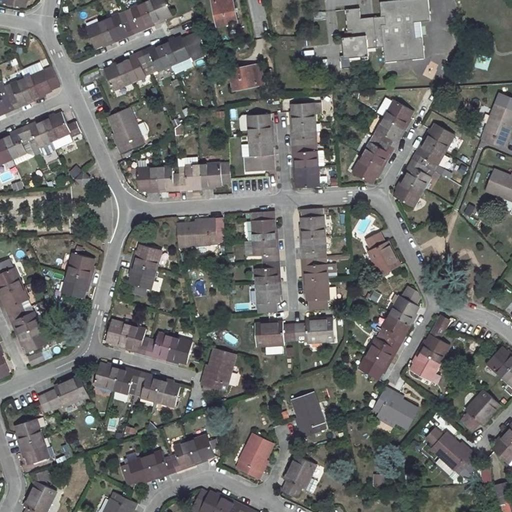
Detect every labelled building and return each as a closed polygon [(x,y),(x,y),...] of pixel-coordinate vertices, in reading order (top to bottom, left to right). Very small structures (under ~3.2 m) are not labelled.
[(161,23),(160,21),(165,18),(172,15),(165,0),(150,0),(145,2),(154,23),(155,25),(161,23)] [(212,0),(218,27),(237,22),(232,0),(212,0)] [(369,56),(368,49),(384,47),(385,63),(424,58),(422,38),(415,39),(413,23),(420,22),(430,21),(427,0),(406,0),(380,3),(382,17),(360,19),(359,9),(346,10),(348,31),(352,31),(353,37),(342,38),(344,56),(340,57),(342,69),(351,68),(350,58),(369,56)] [(142,31),(141,29),(154,23),(145,2),(131,8),(134,17),(128,19),(135,34),(142,31)] [(119,13),(106,19),(114,40),(127,35),(129,37),(135,34),(128,19),(123,21),(119,13)] [(106,19),(87,28),(96,49),(102,46),(107,44),(109,46),(115,43),(114,40),(106,19)] [(273,21),(274,34),(283,34),(281,20),(273,21)] [(420,22),(413,23),(415,39),(422,38),(420,22)] [(168,41),(162,43),(163,46),(172,66),(191,58),(192,61),(206,55),(201,33),(184,41),(182,37),(175,40),(170,43),(168,41)] [(127,35),(114,40),(115,43),(129,37),(127,35)] [(162,43),(149,49),(150,52),(163,46),(162,43)] [(149,49),(142,52),(152,74),(158,71),(158,72),(172,66),(163,46),(150,52),(149,49)] [(142,52),(136,55),(137,57),(124,63),(133,83),(148,77),(147,76),(152,74),(142,52)] [(136,55),(123,60),(124,63),(137,57),(136,55)] [(487,71),(491,59),(479,55),(475,67),(487,71)] [(191,58),(172,66),(176,74),(194,66),(192,61),(191,58)] [(123,60),(117,63),(118,66),(112,68),(106,71),(115,91),(133,83),(124,63),(123,60)] [(39,63),(22,70),(25,78),(42,70),(39,63)] [(253,66),(229,71),(233,90),(264,83),(260,66),(253,67),(253,66)] [(41,98),(40,95),(45,93),(52,90),(52,89),(60,85),(52,67),(44,70),(42,70),(25,78),(24,78),(33,98),(34,101),(41,98)] [(33,98),(24,78),(5,86),(15,109),(21,107),(20,104),(33,98)] [(0,88),(0,112),(7,109),(8,112),(15,109),(5,86),(0,88)] [(33,98),(20,104),(21,107),(34,101),(33,98)] [(394,100),(383,119),(403,131),(405,132),(409,125),(406,123),(410,118),(414,111),(394,100)] [(314,103),(292,104),(293,112),(293,118),(290,118),(291,125),(294,125),(316,124),(314,103)] [(508,142),(506,141),(510,129),(511,124),(511,110),(496,104),(482,140),(505,150),(508,142)] [(122,146),(119,147),(122,153),(145,143),(129,108),(109,117),(117,134),(122,146)] [(43,119),(56,149),(74,142),(72,138),(82,133),(77,121),(68,125),(62,113),(55,116),(50,119),(49,116),(43,119)] [(248,129),(249,136),(273,134),(273,127),(270,127),(270,121),(269,114),(242,116),(240,119),(241,128),(243,130),(248,129)] [(43,119),(42,119),(43,122),(30,127),(29,125),(23,128),(35,155),(41,153),(43,155),(56,149),(43,119)] [(399,144),(396,142),(403,131),(383,119),(376,131),(384,135),(381,141),(395,149),(399,144)] [(316,124),(294,125),(294,139),(292,139),(292,146),(317,145),(316,124)] [(427,135),(423,142),(426,143),(445,154),(455,135),(436,124),(432,131),(430,137),(427,135)] [(23,128),(17,130),(18,132),(5,138),(13,159),(27,153),(29,158),(35,155),(23,128)] [(403,131),(396,142),(399,144),(405,132),(403,131)] [(273,134),(249,136),(249,145),(241,145),(242,158),(245,158),(246,173),(274,170),(272,148),(272,142),(274,142),(273,134)] [(0,164),(13,159),(5,138),(4,136),(0,137),(0,164)] [(370,142),(363,155),(382,166),(389,154),(392,156),(395,149),(381,141),(377,146),(370,142)] [(423,142),(416,154),(419,155),(426,143),(423,142)] [(416,154),(413,160),(434,172),(445,154),(426,143),(419,155),(416,154)] [(317,145),(292,146),(293,154),(295,154),(296,167),(318,167),(323,166),(322,151),(317,151),(317,145)] [(16,164),(29,158),(27,153),(13,159),(16,164)] [(389,154),(382,166),(385,168),(392,156),(389,154)] [(363,155),(352,173),(372,184),(376,178),(379,173),(381,174),(385,168),(382,166),(363,155)] [(413,160),(409,166),(412,167),(405,179),(424,190),(434,172),(413,160)] [(229,162),(201,164),(202,186),(202,189),(209,188),(209,185),(215,185),(223,185),(223,183),(230,183),(229,162)] [(186,174),(180,174),(181,190),(188,190),(188,187),(202,186),(201,164),(186,165),(186,174)] [(173,166),(158,167),(160,189),(174,188),(174,190),(181,190),(180,174),(174,175),(173,166)] [(409,166),(403,178),(405,179),(412,167),(409,166)] [(158,167),(138,168),(139,190),(146,190),(153,189),(153,192),(160,191),(160,189),(158,167)] [(296,167),(294,168),(294,175),(297,175),(297,181),(297,188),(320,187),(318,167),(296,167)] [(83,186),(90,179),(84,172),(81,168),(75,173),(79,178),(77,180),(83,186)] [(494,170),(485,191),(511,201),(511,177),(494,170)] [(403,178),(399,184),(401,185),(398,191),(395,197),(414,208),(424,190),(405,179),(403,178)] [(20,182),(11,185),(14,192),(22,189),(20,182)] [(303,231),(301,231),(301,238),(303,238),(326,237),(324,208),(302,210),(303,225),(303,231)] [(274,212),(251,213),(253,242),(275,240),(278,240),(277,232),(275,232),(275,227),(274,212)] [(216,219),(209,220),(209,222),(196,223),(177,225),(179,247),(218,245),(216,219)] [(380,232),(366,240),(371,250),(368,252),(381,275),(401,266),(388,241),(385,243),(380,232)] [(326,237),(303,238),(305,252),(302,252),(303,259),(327,258),(326,237)] [(275,240),(253,242),(254,256),(263,255),(264,262),(279,261),(279,253),(276,254),(275,240)] [(134,257),(133,263),(157,270),(162,250),(141,244),(139,252),(137,258),(134,257)] [(93,273),(91,273),(93,267),(95,259),(73,253),(67,273),(92,280),(93,273)] [(327,258),(303,259),(303,266),(305,266),(306,280),(329,279),(327,258)] [(279,261),(264,262),(264,268),(255,269),(256,284),(278,282),(277,268),(280,268),(279,261)] [(133,263),(131,268),(134,269),(131,277),(129,284),(135,285),(147,289),(151,290),(157,270),(133,263)] [(15,267),(0,274),(0,287),(1,288),(0,288),(0,294),(1,297),(3,296),(24,287),(15,267)] [(62,281),(63,274),(54,272),(53,279),(62,281)] [(67,273),(62,292),(84,299),(86,292),(87,286),(90,286),(92,280),(67,273)] [(307,293),(308,301),(310,301),(311,310),(328,309),(328,300),(330,299),(329,279),(306,280),(304,280),(305,288),(307,288),(307,293)] [(276,312),(276,303),(280,303),(279,296),(279,290),(281,289),(281,282),(278,282),(256,284),(257,304),(258,304),(259,314),(276,312)] [(135,285),(133,292),(145,295),(147,289),(135,285)] [(24,287),(3,296),(9,308),(7,309),(9,316),(24,310),(21,303),(29,300),(24,287)] [(415,319),(413,318),(416,313),(420,307),(416,305),(421,296),(419,292),(411,288),(405,298),(401,296),(391,314),(410,325),(412,326),(415,319)] [(373,290),(369,299),(377,303),(381,294),(373,290)] [(3,296),(1,297),(7,309),(9,308),(3,296)] [(24,310),(9,316),(12,323),(15,321),(20,334),(41,325),(35,312),(27,315),(24,310)] [(405,338),(403,337),(410,325),(391,314),(380,333),(401,345),(405,338)] [(451,345),(440,339),(450,321),(441,316),(427,341),(424,347),(422,345),(419,351),(441,363),(451,345)] [(306,323),(295,324),(296,340),(307,339),(307,343),(335,341),(334,318),(306,320),(306,323)] [(121,345),(120,347),(126,349),(127,347),(133,325),(112,319),(106,341),(113,343),(121,345)] [(15,321),(12,323),(18,335),(20,334),(15,321)] [(285,344),(285,341),(296,340),(295,324),(284,325),(284,322),(256,324),(258,346),(285,344)] [(20,334),(18,335),(21,342),(23,341),(26,346),(29,353),(49,344),(41,325),(20,334)] [(141,350),(140,353),(147,355),(151,339),(145,338),(147,329),(133,325),(127,347),(141,350)] [(410,325),(403,337),(405,338),(412,326),(410,325)] [(167,358),(166,360),(167,361),(174,336),(159,332),(157,341),(151,339),(147,355),(153,357),(154,354),(167,358)] [(380,333),(370,351),(389,362),(396,349),(398,351),(401,345),(380,333)] [(174,336),(167,361),(174,363),(175,360),(180,361),(187,364),(193,342),(174,336)] [(0,378),(10,374),(2,357),(0,353),(0,351),(2,350),(0,346),(0,378)] [(502,347),(487,364),(502,378),(511,367),(511,356),(511,357),(508,353),(502,347)] [(204,377),(202,385),(204,385),(203,390),(219,394),(220,390),(224,391),(226,391),(236,354),(214,348),(209,365),(206,378),(204,377)] [(396,349),(389,362),(391,363),(398,351),(396,349)] [(46,359),(43,351),(30,357),(34,365),(46,359)] [(370,351),(360,369),(379,379),(382,373),(385,368),(387,369),(391,363),(389,362),(370,351)] [(419,351),(415,357),(417,358),(415,364),(412,370),(431,381),(441,363),(419,351)] [(100,363),(94,385),(115,391),(121,369),(122,366),(115,365),(114,367),(107,365),(100,363)] [(511,367),(502,378),(511,386),(511,367)] [(121,369),(115,391),(128,395),(129,392),(136,394),(142,372),(135,371),(134,373),(121,369)] [(161,380),(148,377),(148,374),(142,372),(136,394),(142,396),(141,398),(156,402),(162,378),(161,378),(161,380)] [(56,389),(46,394),(38,397),(45,412),(63,404),(64,407),(90,396),(80,375),(55,386),(56,389)] [(174,384),(169,383),(169,380),(162,378),(156,402),(175,408),(181,386),(174,384)] [(386,387),(373,409),(380,413),(396,422),(408,428),(419,409),(402,399),(391,393),(392,391),(386,387)] [(469,413),(461,422),(472,432),(481,423),(483,426),(502,405),(485,390),(466,410),(469,413)] [(392,391),(391,393),(402,399),(403,397),(392,391)] [(314,392),(293,400),(299,416),(303,429),(301,430),(303,437),(327,429),(314,392)] [(380,413),(378,417),(394,426),(396,422),(380,413)] [(37,418),(16,425),(19,432),(21,438),(18,439),(20,446),(43,438),(37,418)] [(497,444),(492,449),(509,464),(511,460),(511,439),(506,434),(504,432),(499,437),(501,439),(497,444)] [(254,433),(237,467),(259,479),(263,472),(260,471),(266,459),(274,443),(254,433)] [(454,470),(460,475),(476,457),(471,452),(469,454),(460,445),(446,433),(432,449),(441,457),(436,462),(450,475),(454,470)] [(207,435),(187,442),(195,463),(196,465),(203,462),(203,460),(209,458),(215,456),(207,435)] [(43,438),(20,446),(23,453),(25,452),(27,458),(29,465),(50,457),(55,455),(52,447),(47,448),(43,438)] [(177,454),(170,456),(176,472),(184,469),(183,467),(195,463),(187,442),(174,446),(177,454)] [(462,443),(460,445),(469,454),(471,452),(462,443)] [(122,465),(129,485),(136,483),(136,484),(143,481),(149,479),(150,481),(156,479),(156,477),(148,456),(139,459),(136,451),(127,455),(127,457),(124,458),(126,463),(122,465)] [(163,451),(148,456),(156,477),(169,472),(170,474),(176,472),(170,456),(165,458),(163,451)] [(288,481),(283,491),(297,498),(302,487),(305,489),(317,464),(297,454),(285,479),(288,481)] [(266,459),(260,471),(263,472),(268,460),(266,459)] [(46,511),(57,491),(43,484),(48,483),(47,481),(51,479),(48,470),(36,473),(39,482),(37,481),(25,506),(27,507),(25,511),(46,511)] [(373,473),(372,485),(383,486),(384,474),(373,473)] [(508,483),(495,487),(500,511),(507,511),(503,496),(511,494),(508,483)] [(202,489),(191,511),(193,511),(199,511),(200,511),(201,511),(223,511),(229,501),(231,498),(223,495),(222,498),(216,495),(210,491),(209,493),(202,489)] [(130,511),(132,509),(134,510),(137,503),(115,492),(105,511),(130,511)] [(231,498),(229,501),(241,507),(242,504),(231,498)] [(229,501),(223,511),(246,511),(248,507),(242,504),(241,507),(229,501)]
